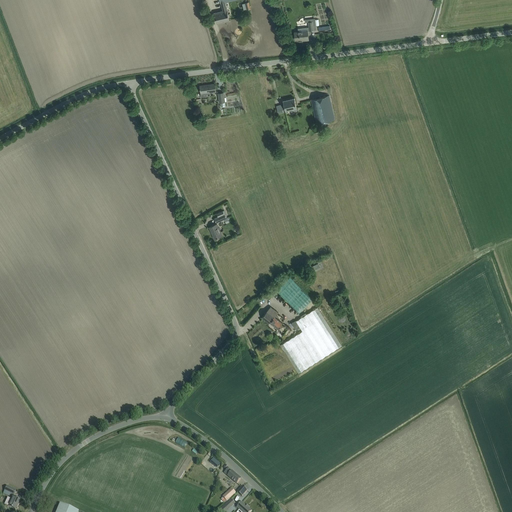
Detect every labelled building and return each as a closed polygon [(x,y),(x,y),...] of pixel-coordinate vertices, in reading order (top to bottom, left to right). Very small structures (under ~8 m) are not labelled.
[(233,0),(219,0),(220,3),(221,3),(223,11),(215,13),(217,23),(229,20),(227,10),(225,2),(233,0)] [(313,30),(312,19),(307,19),(308,27),(297,28),(298,31),(294,32),(295,40),(305,39),(305,40),(309,40),(307,31),(313,30)] [(216,91),(215,89),(215,84),(200,86),(201,97),(210,96),(209,92),(216,91)] [(334,119),(330,100),(328,95),(311,99),(316,123),(334,119)] [(297,108),(295,103),(294,98),(283,100),(284,106),(282,106),(282,105),(276,106),(277,111),(285,109),(285,111),(297,108)] [(226,218),(223,211),(216,214),(218,217),(214,218),(216,223),(226,218)] [(217,223),(213,225),(209,227),(214,239),(222,235),(217,223)] [(298,313),(313,300),(290,277),(276,290),(298,313)] [(278,313),(274,310),(270,306),(262,317),(269,323),(270,322),(278,329),(281,325),(282,323),(275,317),(278,313)] [(298,372),(341,345),(317,307),(296,321),(297,324),(295,325),(297,329),(299,327),(302,331),(281,344),(298,372)] [(228,469),(225,472),(228,475),(227,476),(237,484),(240,479),(241,479),(232,471),(231,472),(228,469)] [(15,490),(11,488),(6,486),(4,490),(13,495),(15,490)] [(247,490),(243,486),(237,492),(242,496),(247,490)] [(232,489),(223,497),(227,501),(236,493),(232,489)] [(20,500),(15,498),(12,496),(11,499),(7,498),(4,505),(15,510),(20,500)] [(231,499),(220,509),(222,511),(223,511),(226,509),(225,508),(232,501),(231,499)] [(242,502),(238,506),(237,508),(241,511),(250,511),(252,511),(248,508),(249,508),(245,505),(242,502)] [(77,511),(78,511),(59,503),(55,511),(77,511)]
